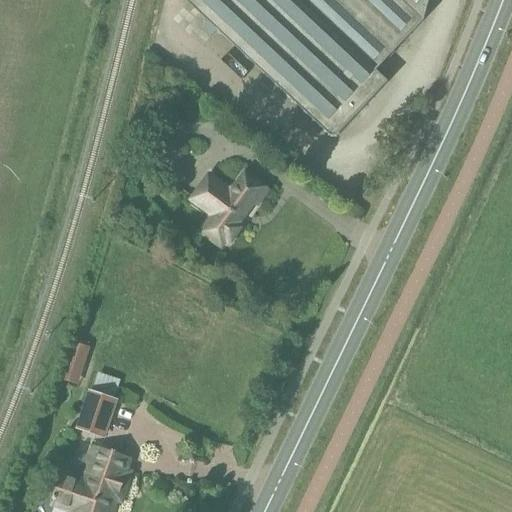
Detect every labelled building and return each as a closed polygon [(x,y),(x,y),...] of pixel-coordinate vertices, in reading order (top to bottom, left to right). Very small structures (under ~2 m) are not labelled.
[(186,0),(186,2),(207,22),(201,28),(271,93),(277,87),(331,137),(337,137),(389,82),(377,71),(423,22),(429,0),(186,0)] [(232,194),(211,178),(194,202),(215,218),(203,234),(222,248),(228,240),(231,243),(242,228),(239,225),(256,202),(258,204),(268,191),(246,175),(232,194)] [(77,386),(89,348),(71,342),(59,380),(77,386)] [(89,390),(76,430),(106,439),(118,401),(113,399),(119,381),(97,374),(92,391),(89,390)] [(117,458),(92,450),(83,477),(62,470),(49,510),(55,511),(110,511),(117,495),(122,496),(130,473),(114,468),(117,458)]
